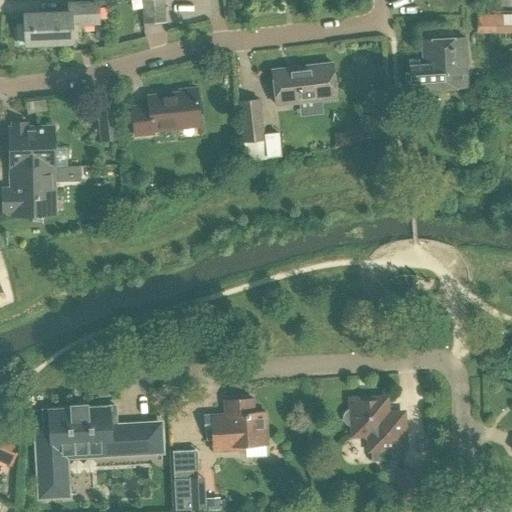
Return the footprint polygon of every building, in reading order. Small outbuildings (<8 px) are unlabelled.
[(25,45),(80,43),(79,24),(98,24),(97,0),(82,0),(69,1),(69,12),(24,13),(25,25),(18,25),(19,44),(25,44),(25,45)] [(143,24),(165,22),(164,0),(142,0),(141,0),(143,24)] [(477,34),(511,33),(511,15),(477,16),(477,34)] [(411,93),(468,90),(465,38),(422,40),(423,64),(409,65),(411,93)] [(277,105),(336,99),(332,63),(273,70),(277,105)] [(130,108),(134,139),(154,137),(153,131),(200,126),(197,88),(180,90),(180,92),(148,96),(149,106),(130,108)] [(25,114),(48,112),(47,98),(23,101),(25,114)] [(243,143),(265,140),(260,99),(238,101),(243,143)] [(100,141),(117,139),(113,108),(97,110),(100,141)] [(27,127),(10,128),(11,168),(54,167),(54,127),(27,127)] [(360,131),(334,134),(335,148),(350,147),(350,145),(383,141),(382,133),(361,136),(360,131)] [(289,159),(287,134),(274,135),(275,160),(289,159)] [(434,162),(415,165),(417,181),(437,178),(434,162)] [(11,197),(4,198),(4,214),(12,213),(12,215),(55,214),(54,167),(11,168),(11,197)] [(388,413),(387,397),(351,399),(351,409),(350,409),(348,410),(347,410),(346,411),(345,412),(344,413),(343,415),(343,416),(343,417),(343,419),(343,420),(344,422),(344,423),(345,424),(347,425),(348,426),(349,426),(351,426),(352,426),(353,436),(369,435),(370,451),(406,449),(405,420),(401,420),(401,418),(395,413),(388,413)] [(254,413),(253,399),(232,400),(233,414),(212,415),(214,451),(243,450),(242,445),(267,444),(265,412),(254,413)] [(117,424),(116,405),(100,405),(100,408),(57,410),(57,408),(41,409),(42,428),(34,429),(38,500),(70,499),(68,459),(165,454),(163,422),(117,424)] [(198,463),(173,464),(175,510),(206,509),(204,477),(193,478),(192,471),(198,470),(198,463)] [(399,498),(434,496),(432,469),(397,471),(399,498)]
